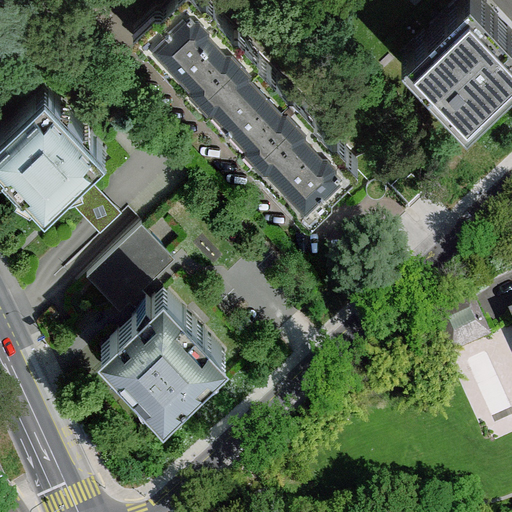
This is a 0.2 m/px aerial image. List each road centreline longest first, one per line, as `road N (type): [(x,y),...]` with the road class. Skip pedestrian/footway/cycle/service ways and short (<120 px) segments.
road 1 (residential): [(149,511),(326,361),(511,183)]
road 2 (secondary): [(74,511),(0,338)]
